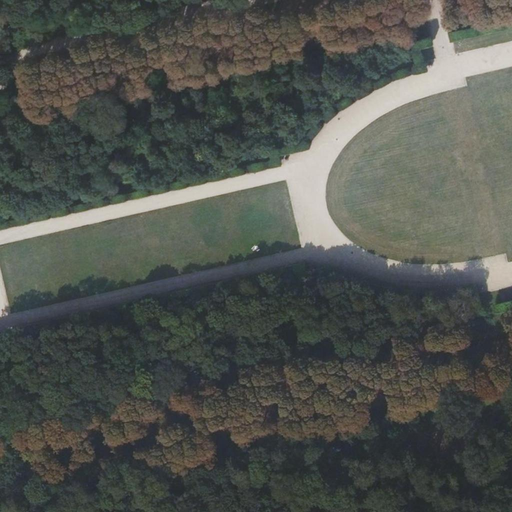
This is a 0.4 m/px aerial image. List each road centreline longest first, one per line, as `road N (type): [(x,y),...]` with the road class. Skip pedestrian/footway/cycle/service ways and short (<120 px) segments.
road 1 (track): [(0,87),(21,58),(69,34),(220,0)]
road 2 (track): [(19,511),(25,493),(0,375)]
